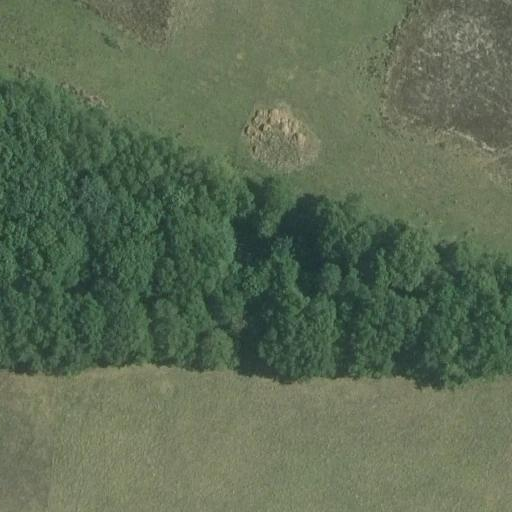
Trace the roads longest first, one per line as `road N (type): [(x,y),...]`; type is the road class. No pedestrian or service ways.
road 1 (track): [(511,323),(0,309)]
road 2 (track): [(0,102),(273,210)]
